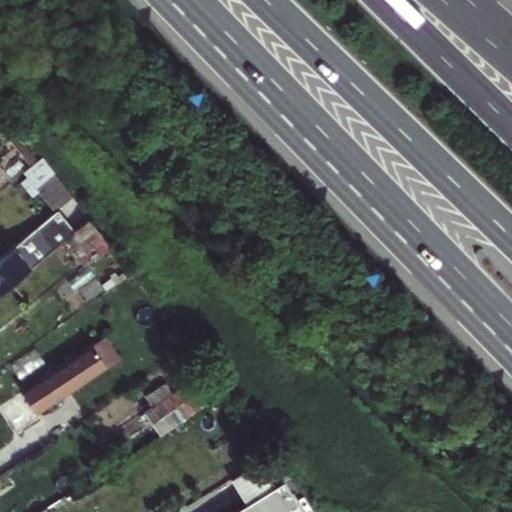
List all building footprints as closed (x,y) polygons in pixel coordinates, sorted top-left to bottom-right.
[(42,156),(21,173),(52,210),(72,193),(42,156)] [(104,262),(116,253),(112,249),(95,226),(80,239),(100,265),(104,262)] [(50,228),(0,270),(0,301),(1,303),(68,248),(50,228)] [(21,317),(0,333),(0,368),(38,337),(21,317)] [(104,338),(22,395),(37,417),(120,360),(104,338)] [(192,422),(228,399),(210,376),(170,402),(173,408),(178,404),(182,411),(184,409),(192,422)] [(240,473),(256,501),(277,488),(260,461),(240,473)] [(237,511),(303,511),(284,482),(277,488),(256,501),(237,511)]
